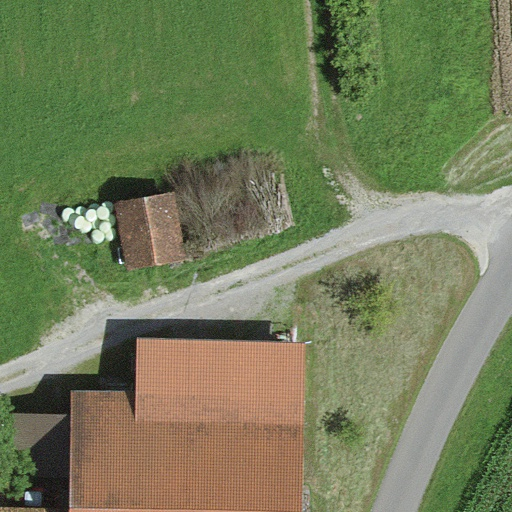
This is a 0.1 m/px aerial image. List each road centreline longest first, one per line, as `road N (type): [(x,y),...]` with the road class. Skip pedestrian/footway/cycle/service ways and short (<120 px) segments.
road 1 (track): [(0,371),(390,223),(511,194)]
road 2 (residential): [(384,511),(511,260)]
